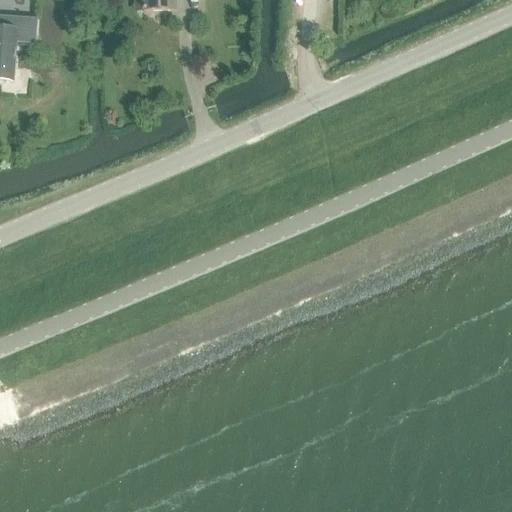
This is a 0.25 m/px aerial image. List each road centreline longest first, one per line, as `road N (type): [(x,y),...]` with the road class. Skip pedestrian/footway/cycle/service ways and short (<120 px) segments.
road 1 (tertiary): [(511,14),(0,235)]
road 2 (tertiary): [(0,346),(511,128)]
